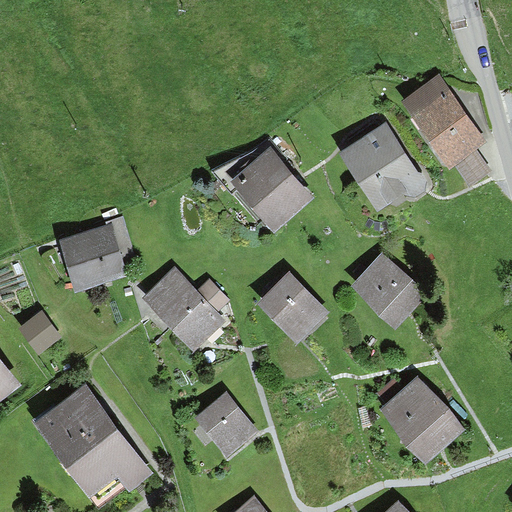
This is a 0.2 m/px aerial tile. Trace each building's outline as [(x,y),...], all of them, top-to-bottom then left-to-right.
[(487,141),(438,73),(401,99),(450,167),(455,164),(470,185),(491,169),(476,149),(487,141)] [(418,170),(384,121),(339,152),(378,209),(404,191),(406,194),(416,195),(424,190),(426,180),(420,171),(418,170)] [(235,197),(242,191),(273,229),(313,196),(282,159),(285,156),(269,136),(245,156),(213,170),(235,197)] [(128,273),(111,221),(58,238),(75,290),(128,273)] [(427,291),(382,251),(351,285),(396,325),(408,312),(427,291)] [(209,278),(197,290),(175,267),(143,299),(194,351),(202,343),(226,319),(217,310),(224,304),(229,298),(209,278)] [(329,309),(290,269),(257,301),(296,341),(300,337),(329,309)] [(40,352),(62,336),(42,309),(20,326),(40,352)] [(0,399),(22,383),(0,353),(0,399)] [(466,427),(420,374),(379,409),(425,462),(441,449),(466,427)] [(129,491),(154,472),(86,382),(34,420),(98,505),(124,484),(129,491)] [(258,430),(226,390),(195,414),(227,454),(250,437),(258,430)] [(269,511),(254,494),(233,511),(269,511)] [(409,511),(399,500),(385,511),(409,511)]
